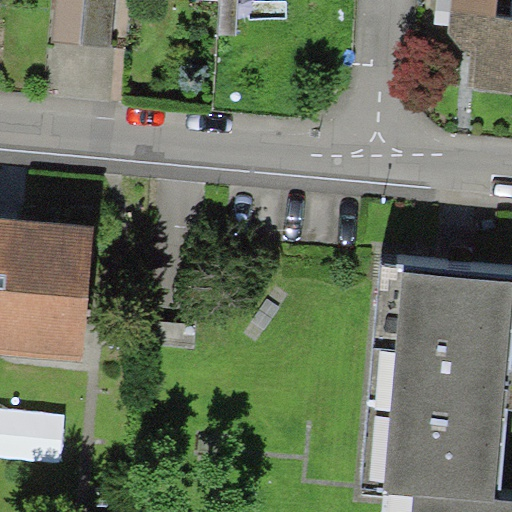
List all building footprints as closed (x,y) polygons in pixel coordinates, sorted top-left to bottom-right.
[(114,0),(58,0),(56,38),(111,42),(114,0)] [(511,92),(511,19),(496,17),(498,0),(452,0),(449,32),(472,52),(468,88),(511,92)] [(101,211),(0,203),(0,336),(91,343),(101,211)] [(511,435),(511,265),(389,253),(366,478),(395,481),(506,492),(511,435)] [(395,481),(392,511),(511,511),(511,492),(506,492),(395,481)]
